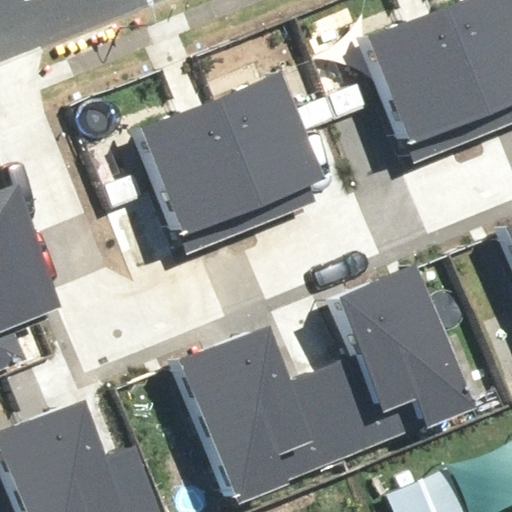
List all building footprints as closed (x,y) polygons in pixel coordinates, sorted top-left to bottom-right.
[(511,0),(433,0),(349,30),(389,142),(511,97),(511,0)] [(317,181),(274,79),(125,141),(168,243),(317,181)] [(12,181),(0,185),(0,371),(24,363),(9,321),(57,304),(12,181)] [(511,207),(477,220),(511,318),(511,207)] [(471,402),(414,265),(321,304),(377,441),(471,402)] [(333,463),(277,319),(172,360),(229,503),(333,463)] [(0,458),(21,511),(161,511),(134,443),(105,455),(84,403),(0,436),(0,458)] [(331,511),(316,476),(230,511),(331,511)]
